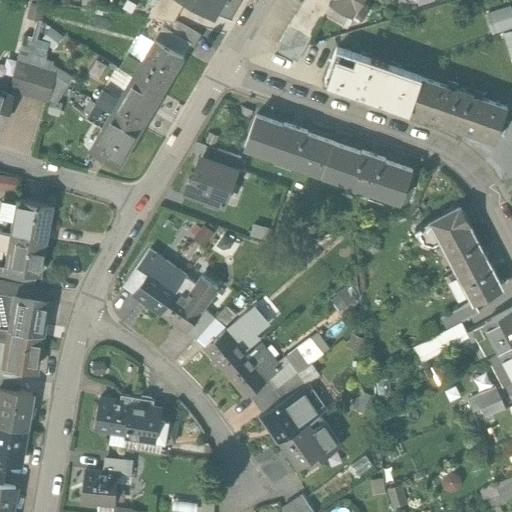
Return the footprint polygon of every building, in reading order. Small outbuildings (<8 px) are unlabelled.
[(48,3),(30,0),(30,3),(30,4),(27,15),(43,18),(48,3)] [(183,6),(172,0),(157,0),(147,18),(172,22),(174,22),(183,6)] [(187,0),(214,16),(222,0),(187,0)] [(329,6),(318,0),(306,0),(303,5),(322,16),(329,6)] [(332,0),(331,2),(356,16),(365,0),(332,0)] [(511,2),(487,11),(494,34),(511,27),(511,2)] [(322,16),(303,5),(297,15),(316,27),(322,16)] [(316,27),(297,15),(291,26),(310,37),(316,27)] [(172,22),(164,20),(157,33),(170,35),(192,48),(198,36),(172,22)] [(63,33),(48,24),(40,39),(55,48),(63,33)] [(310,37),(291,26),(279,47),(281,52),(306,44),(310,37)] [(141,61),(133,75),(161,92),(182,57),(153,40),(141,61)] [(35,46),(22,42),(16,65),(29,68),(35,46)] [(72,75),(52,61),(52,58),(45,56),(47,49),(35,46),(29,68),(41,71),(50,74),(54,76),(67,84),(72,75)] [(389,63),(373,58),(373,59),(339,47),(328,78),(358,89),(357,91),(380,99),(380,97),(411,108),(422,77),(388,65),(389,63)] [(141,61),(131,55),(123,69),(133,75),(141,61)] [(29,68),(16,65),(10,90),(22,94),(29,68)] [(29,68),(22,94),(33,97),(41,71),(29,68)] [(50,74),(41,71),(33,97),(47,100),(49,92),(54,76),(50,74)] [(133,75),(113,111),(141,127),(161,92),(133,75)] [(67,84),(54,76),(49,92),(47,100),(47,101),(55,102),(64,89),(67,84)] [(473,93),(458,88),(458,89),(422,77),(411,108),(442,119),(441,121),(464,129),(465,127),(497,138),(508,108),(473,95),(473,93)] [(0,124),(9,95),(0,91),(0,124)] [(55,102),(47,101),(44,113),(57,116),(60,103),(55,102)] [(113,111),(99,103),(90,118),(104,126),(91,149),(118,165),(141,127),(113,111)] [(252,110),(242,107),(240,113),(249,117),(252,110)] [(386,159),(363,151),(362,153),(308,133),(309,131),(286,123),(285,125),(258,115),(247,145),(278,157),(278,158),(293,164),(294,162),(356,185),(355,187),(370,192),(371,190),(402,202),(413,172),(385,162),(386,159)] [(231,139),(209,132),(205,143),(228,150),(231,139)] [(241,158),(217,149),(213,160),(237,169),(241,158)] [(213,160),(200,156),(191,180),(189,179),(185,191),(206,198),(204,203),(218,208),(220,203),(224,205),(237,169),(213,160)] [(16,179),(0,175),(0,189),(13,192),(16,179)] [(49,206),(16,200),(10,234),(43,239),(49,206)] [(485,258),(457,206),(414,229),(423,245),(432,248),(441,244),(456,273),(485,258)] [(203,222),(194,235),(206,242),(215,230),(203,222)] [(43,239),(10,234),(4,269),(10,270),(35,274),(37,274),(43,239)] [(328,234),(316,237),(319,249),(332,245),(328,234)] [(186,276),(150,250),(126,286),(148,302),(150,300),(163,309),(186,276)] [(485,258),(456,273),(472,302),(473,303),(501,288),(485,258)] [(35,274),(10,270),(8,280),(33,285),(35,274)] [(186,276),(163,309),(177,319),(176,321),(189,330),(204,307),(217,287),(199,275),(194,282),(186,276)] [(33,285),(8,280),(6,292),(12,293),(31,297),(33,285)] [(351,282),(331,296),(340,308),(360,295),(351,282)] [(31,297),(12,293),(6,328),(39,334),(45,299),(31,297)] [(472,302),(441,318),(447,329),(459,322),(478,313),(473,303),(472,302)] [(227,305),(218,314),(227,322),(236,313),(227,305)] [(204,307),(189,330),(197,337),(216,317),(204,307)] [(511,311),(511,309),(484,324),(490,337),(480,342),(487,355),(497,350),(499,353),(511,346),(511,311)] [(216,317),(197,337),(206,346),(227,327),(216,317)] [(227,327),(206,346),(216,357),(212,361),(217,367),(222,362),(228,369),(247,353),(244,349),(252,342),(235,320),(227,327)] [(447,329),(417,344),(425,359),(450,346),(447,340),(464,331),(459,322),(447,329)] [(6,328),(0,327),(0,362),(21,366),(33,368),(39,334),(6,328)] [(297,347),(281,360),(265,338),(247,353),(260,367),(256,370),(265,380),(269,376),(277,387),(277,388),(331,346),(319,330),(297,347)] [(364,335),(353,331),(347,345),(359,349),(364,335)] [(511,346),(499,353),(511,378),(511,346)] [(247,353),(228,369),(239,382),(238,383),(248,395),(251,392),(265,380),(256,370),(260,367),(247,353)] [(21,366),(0,362),(0,375),(19,378),(21,366)] [(19,378),(0,375),(0,387),(17,390),(19,378)] [(265,380),(251,392),(258,402),(277,387),(269,376),(265,380)] [(384,376),(371,378),(373,393),(387,391),(384,376)] [(265,412),(262,414),(271,428),(273,426),(282,439),(319,414),(326,408),(308,382),(284,398),(265,412)] [(17,390),(0,387),(0,422),(23,427),(29,393),(17,390)] [(277,387),(258,402),(265,412),(284,398),(277,388),(277,387)] [(371,392),(359,387),(351,404),(362,409),(371,392)] [(495,392),(478,399),(482,408),(499,400),(495,392)] [(121,400),(100,397),(95,427),(113,430),(113,427),(128,429),(133,395),(122,394),(121,400)] [(154,398),(133,395),(128,429),(127,435),(167,440),(170,418),(160,417),(161,408),(153,406),(154,398)] [(499,400),(482,408),(486,418),(504,410),(499,400)] [(295,468),(296,469),(319,453),(322,458),(341,445),(319,414),(282,439),(279,441),(280,442),(281,441),(289,454),(289,455),(297,467),(295,468)] [(23,427),(0,422),(0,458),(5,459),(17,461),(23,427)] [(131,461),(105,458),(104,471),(118,473),(130,475),(131,461)] [(104,471),(85,470),(83,502),(98,503),(97,511),(102,511),(114,511),(116,502),(118,473),(104,471)] [(454,473),(445,474),(442,481),(444,488),(451,491),(458,489),(462,482),(459,476),(454,473)] [(384,477),(370,479),(372,494),(386,492),(384,477)] [(511,477),(495,484),(498,493),(511,488),(511,477)] [(401,480),(388,485),(394,505),(407,501),(401,480)] [(2,483),(0,482),(0,511),(8,511),(13,485),(2,483)] [(511,488),(498,493),(502,502),(511,498),(511,488)] [(314,511),(302,494),(282,507),(284,511),(314,511)] [(153,511),(154,509),(139,508),(123,503),(116,502),(114,511),(153,511)]
